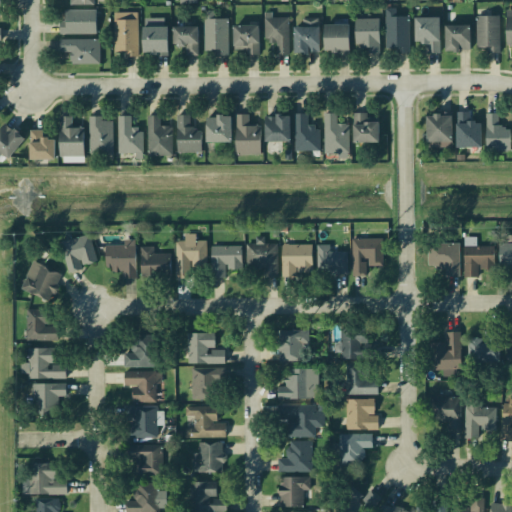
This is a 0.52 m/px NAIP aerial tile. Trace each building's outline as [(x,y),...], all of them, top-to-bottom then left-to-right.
[(408,16),(396,16),(396,8),(385,8),(386,48),(396,48),(397,53),(410,53),(408,16)] [(96,34),(96,9),(65,10),(65,20),(59,20),(60,34),(96,34)] [(228,55),(228,18),(215,19),(215,10),(203,11),(204,56),(228,55)] [(138,56),(138,12),(114,12),(114,56),(138,56)] [(276,54),(288,54),(289,18),(272,17),(272,12),(264,12),(264,41),(277,41),(276,54)] [(473,16),(497,15),(499,52),(486,52),(486,46),(475,47),(473,16)] [(441,18),(415,17),(415,43),(426,43),(426,53),(440,53),(441,18)] [(167,18),(143,18),(144,55),(168,54),(167,18)] [(319,54),(319,19),(303,18),(302,26),(294,26),(293,53),(319,54)] [(379,18),(355,19),(355,52),(380,51),(379,18)] [(349,53),(350,24),(324,24),(324,53),(349,53)] [(442,24),(468,25),(468,49),(457,49),(457,53),(449,53),(449,49),(442,49),(442,24)] [(233,25),(233,49),(246,49),(246,55),(259,54),(259,25),(233,25)] [(198,26),(173,26),(173,46),(185,46),(185,56),(198,56),(198,26)] [(100,39),(59,39),(60,52),(71,52),(71,64),(100,64),(100,39)] [(455,110),(468,110),(468,123),(478,123),(478,147),(454,147),(454,122),(455,122),(455,110)] [(424,115),(430,115),(429,112),(437,112),(437,115),(450,115),(451,147),(425,147),(424,115)] [(484,112),(497,112),(497,125),(501,124),(501,126),(504,126),(504,129),(510,128),(511,148),(485,149),(484,112)] [(307,113),(294,114),(295,151),(319,151),(318,125),(308,125),(307,113)] [(349,123),(337,124),(337,113),(324,113),(325,154),(338,154),(338,158),(349,158),(349,123)] [(379,142),(379,122),(367,122),(367,113),(352,113),(353,143),(379,142)] [(236,114),(235,154),(261,155),(261,125),(249,125),(249,114),(236,114)] [(190,115),(177,115),(177,152),(202,152),(201,129),(190,129),(190,115)] [(265,116),(265,142),(290,141),(290,115),(265,116)] [(72,116),(60,117),(60,163),(84,162),(84,127),(72,127),(72,116)] [(113,153),(113,121),(102,121),(102,116),(89,116),(89,153),(113,153)] [(117,116),(119,154),(136,153),(136,158),(143,158),(142,127),(131,127),(131,116),(117,116)] [(148,155),(172,155),(172,126),(160,126),(160,116),(148,116),(148,155)] [(232,142),(232,116),(206,116),(206,142),(232,142)] [(0,128),(0,156),(2,154),(9,159),(25,138),(5,122),(0,128)] [(30,160),(55,159),(55,138),(43,138),(42,130),(29,130),(30,160)] [(97,261),(90,234),(59,242),(67,273),(82,269),(81,265),(97,261)] [(176,278),(190,278),(190,268),(206,267),(206,240),(195,241),(195,234),(184,234),(185,241),(175,241),(176,278)] [(277,243),(264,244),(264,237),(255,237),(255,244),(245,244),(246,268),(264,267),(264,277),(277,277),(277,243)] [(383,238),(352,239),(352,276),(366,275),(365,260),(368,260),(368,266),(383,265),(383,238)] [(105,245),(106,271),(123,270),(123,278),(136,278),(136,239),(123,239),(124,245),(105,245)] [(459,243),(428,244),(428,268),(446,268),(446,277),(459,277),(459,243)] [(498,243),(511,243),(511,268),(498,268),(498,243)] [(282,278),(302,277),(302,273),(312,273),(311,244),(281,244),(282,278)] [(330,251),(330,244),(316,244),(317,275),(347,274),(347,251),(330,251)] [(462,245),(492,246),(491,264),(477,263),(477,277),(462,277),(462,245)] [(153,254),(153,246),(140,246),(141,277),(171,277),(170,253),(153,254)] [(211,246),(211,277),(226,277),(226,269),(241,269),(242,246),(211,246)] [(62,274),(33,261),(20,288),(50,302),(62,274)] [(27,341),(58,340),(58,327),(46,327),(46,309),(26,310),(27,341)] [(378,357),(379,344),(366,344),(366,329),(340,329),(340,343),(334,343),(334,357),(378,357)] [(279,361),(309,361),(308,330),(278,330),(279,361)] [(427,343),(445,342),(445,332),(459,331),(461,368),(429,370),(427,343)] [(187,333),(188,364),(225,363),(224,350),(215,350),(215,332),(187,333)] [(123,367),(156,367),(156,335),(131,335),(131,353),(123,353),(123,367)] [(467,338),(481,338),(481,344),(497,343),(497,361),(468,362),(467,338)] [(56,348),(29,348),(29,363),(21,363),(21,373),(29,373),(29,379),(66,379),(66,365),(57,365),(56,348)] [(347,395),(378,394),(378,376),(371,376),(370,364),(346,364),(347,395)] [(192,400),(215,399),(215,368),(191,368),(192,400)] [(318,368),(286,369),(286,386),(277,387),(278,399),(319,398),(318,368)] [(125,371),(124,385),(133,386),(133,401),(161,402),(162,372),(125,371)] [(33,384),(34,415),(59,414),(59,397),(66,397),(66,383),(33,384)] [(429,395),(460,396),(459,429),(445,429),(445,421),(435,421),(435,414),(428,414),(429,395)] [(502,402),(508,403),(509,395),(511,395),(511,440),(498,439),(502,402)] [(464,398),(481,398),(481,407),(495,407),(494,438),(462,437),(464,398)] [(378,415),(375,415),(374,399),(346,399),(346,430),(378,429),(378,415)] [(323,412),(315,412),(314,405),(277,405),(277,420),(287,420),(287,437),(315,437),(314,427),(323,427),(323,412)] [(185,428),(185,438),(226,437),(225,423),(218,423),(217,406),(185,407),(186,416),(194,416),(194,428),(185,428)] [(127,407),(127,438),(157,438),(157,425),(164,425),(163,407),(127,407)] [(372,434),(339,435),(339,465),(364,465),(364,448),(372,448),(372,434)] [(278,473),(312,472),(311,441),(287,441),(287,458),(278,459),(278,473)] [(199,459),(191,459),(192,473),(224,472),(223,442),(198,442),(199,459)] [(135,459),(135,477),(161,477),(161,444),(126,445),(127,459),(135,459)] [(23,495),(67,494),(67,479),(57,479),(57,463),(29,464),(29,476),(23,476),(23,495)] [(279,477),(280,507),(303,507),(303,490),(310,490),(310,477),(279,477)] [(205,511),(226,511),(226,498),(216,498),(216,481),(189,482),(189,511),(205,511)] [(125,511),(158,511),(159,508),(166,508),(166,491),(157,491),(157,484),(133,484),(133,501),(125,501),(125,511)] [(360,494),(359,488),(345,488),(345,511),(364,511),(365,510),(379,510),(378,494),(360,494)] [(483,511),(484,496),(470,496),(469,511),(467,511),(468,508),(453,507),(452,511),(483,511)] [(446,511),(447,498),(434,497),(433,509),(418,509),(418,511),(446,511)] [(35,511),(59,511),(60,498),(35,499),(35,511)] [(487,511),(489,502),(500,504),(501,498),(508,499),(508,505),(511,505),(511,511),(487,511)]
